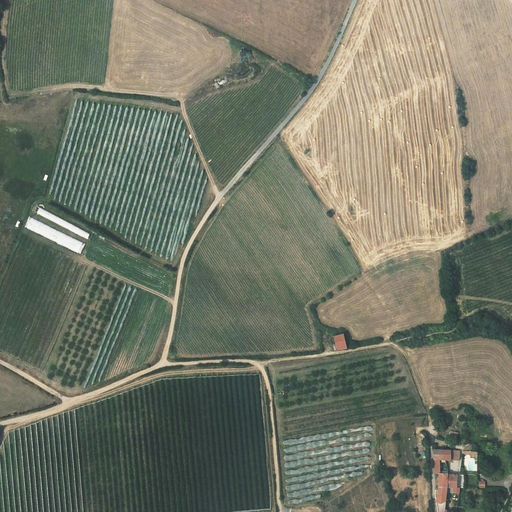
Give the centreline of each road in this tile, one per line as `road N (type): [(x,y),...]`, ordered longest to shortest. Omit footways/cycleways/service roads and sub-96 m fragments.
road 1 (track): [(164,363),(192,238),(314,85),(356,0)]
road 2 (track): [(431,421),(403,350),(390,342),(254,362)]
road 3 (track): [(254,362),(268,385),(279,511)]
